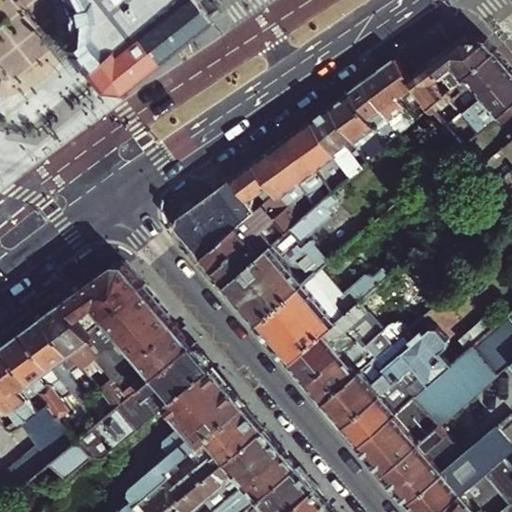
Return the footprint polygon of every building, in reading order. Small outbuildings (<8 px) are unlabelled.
[(68,0),(69,2),(71,15),(72,19),(74,19),(73,37),(68,40),(72,46),(70,47),(80,60),(82,59),(102,83),(119,85),(212,12),(202,0),(68,0)] [(450,70),(460,81),(497,48),(489,38),(464,35),(429,62),(440,77),(450,70)] [(511,70),(511,65),(497,48),(460,81),(454,86),(460,93),(463,90),(474,103),(475,102),(485,94),(511,70)] [(434,104),(413,74),(399,56),(384,67),(415,109),(413,112),(417,118),(434,104)] [(429,62),(413,74),(434,104),(449,90),(446,86),(441,89),(435,81),(440,77),(429,62)] [(415,109),(384,67),(366,80),(398,124),(403,130),(417,118),(413,112),(415,109)] [(511,103),(511,70),(485,94),(498,108),(502,112),(511,103)] [(403,130),(398,124),(366,80),(354,89),(378,123),(382,128),(391,141),(403,130)] [(354,89),(333,104),(356,136),(358,138),(378,123),(354,89)] [(450,124),(467,110),(449,90),(434,104),(450,124)] [(475,102),(478,106),(493,112),(498,108),(485,94),(475,102)] [(511,103),(502,112),(501,114),(511,126),(511,131),(510,133),(511,135),(511,103)] [(356,136),(333,104),(315,117),(355,172),(372,158),(369,154),(363,158),(350,141),(356,136)] [(466,143),(483,129),(467,110),(450,124),(466,143)] [(315,117),(296,131),(331,179),(327,182),(333,191),(336,189),(355,172),(315,117)] [(391,141),(382,128),(361,143),(369,154),(372,158),(391,141)] [(296,131),(277,145),(302,180),(309,175),(326,198),(333,191),(327,182),(331,179),(296,131)] [(369,154),(361,143),(358,138),(356,136),(350,141),(363,158),(369,154)] [(302,180),(277,145),(237,175),(253,198),(261,192),(268,202),(280,191),(291,203),(296,200),(299,200),(302,200),(306,205),(311,202),(307,197),(311,194),(302,180)] [(253,198),(237,175),(180,216),(179,225),(205,256),(253,214),(261,208),(253,198)] [(309,175),(302,180),(311,194),(315,198),(319,204),(326,198),(309,175)] [(261,322),(325,266),(333,259),(315,238),(306,246),(302,242),(340,208),(336,204),(342,197),(336,189),(333,191),(326,198),(319,204),(303,218),(229,283),(261,322)] [(292,205),(291,203),(280,191),(268,202),(261,208),(253,214),(265,228),(292,205)] [(307,197),(311,202),(315,198),(311,194),(307,197)] [(265,228),(216,269),(229,283),(303,218),(292,205),(265,228)] [(265,228),(253,214),(205,256),(216,269),(265,228)] [(67,296),(90,329),(144,282),(127,261),(115,261),(67,296)] [(347,291),(325,266),(261,322),(293,359),(363,299),(393,273),(386,265),(377,273),(369,272),(347,291)] [(90,329),(120,370),(124,367),(129,363),(151,344),(177,321),(144,282),(90,329)] [(47,311),(101,386),(120,370),(90,329),(67,296),(47,311)] [(371,308),(363,299),(293,359),(310,380),(364,333),(355,322),(371,308)] [(47,311),(26,326),(64,378),(71,372),(89,397),(101,386),(47,311)] [(511,312),(455,362),(434,381),(402,408),(363,442),(413,500),(448,470),(439,459),(459,442),(442,424),(511,363),(511,312)] [(135,391),(194,341),(177,321),(151,344),(129,363),(135,372),(126,379),(135,391)] [(395,321),(379,335),(389,346),(406,331),(411,327),(406,321),(395,321)] [(327,399),(348,423),(414,366),(418,371),(423,368),(428,374),(434,381),(455,362),(444,350),(451,344),(451,337),(440,326),(434,325),(428,331),(425,328),(412,338),(415,341),(384,367),(375,357),(327,399)] [(26,326),(6,341),(41,387),(50,400),(61,415),(67,411),(70,415),(66,418),(80,437),(90,429),(65,395),(73,390),(64,378),(26,326)] [(406,331),(389,346),(375,357),(384,367),(415,341),(412,338),(406,331)] [(364,333),(310,380),(327,399),(375,357),(389,346),(379,335),(371,341),(364,333)] [(41,387),(6,341),(0,345),(0,374),(31,416),(39,409),(30,396),(41,387)] [(73,472),(96,454),(98,455),(101,456),(104,455),(106,454),(167,403),(213,364),(194,341),(135,391),(116,407),(90,429),(80,437),(54,459),(64,471),(68,473),(73,472)] [(213,364),(167,403),(185,424),(167,439),(166,445),(171,451),(131,485),(129,488),(129,491),(130,495),(133,498),(122,506),(126,511),(164,511),(171,507),(156,488),(198,452),(194,448),(209,436),(247,404),(213,364)] [(363,442),(402,408),(396,400),(428,374),(423,368),(418,371),(414,366),(348,423),(363,442)] [(135,391),(126,379),(123,375),(120,370),(101,386),(116,407),(135,391)] [(31,416),(0,374),(0,402),(3,400),(21,424),(23,422),(31,416)] [(402,408),(434,381),(428,374),(396,400),(402,408)] [(0,504),(54,459),(80,437),(66,418),(70,415),(67,411),(61,415),(50,400),(39,409),(31,416),(23,422),(41,446),(7,474),(6,473),(0,477),(0,504)] [(267,426),(247,404),(209,436),(219,448),(191,473),(199,483),(267,426)] [(511,433),(502,422),(468,453),(448,470),(413,500),(422,511),(441,511),(507,455),(511,450),(511,433)] [(231,495),(286,449),(267,426),(199,483),(171,507),(164,511),(190,511),(223,485),(231,495)] [(241,511),(299,464),(286,449),(231,495),(210,511),(241,511)] [(511,511),(511,461),(507,455),(441,511),(511,511)] [(241,511),(285,511),(317,486),(299,464),(241,511)] [(317,486),(285,511),(327,511),(334,506),(317,486)]
